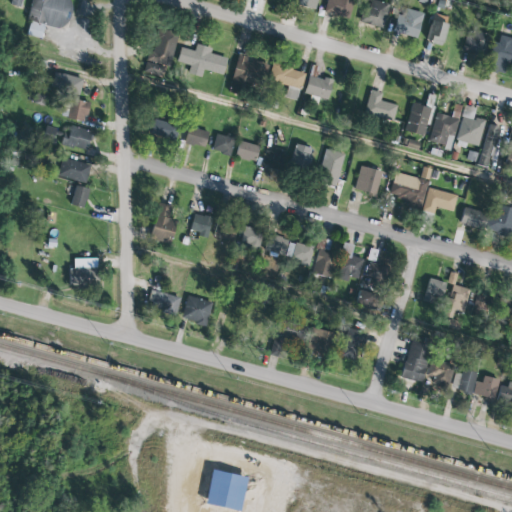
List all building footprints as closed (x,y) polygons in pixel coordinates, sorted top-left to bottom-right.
[(28,36),(43,39),(46,25),(69,30),(75,0),(32,0),(28,20),(31,20),(28,36)] [(300,0),(300,9),(318,10),(318,0),(300,0)] [(328,0),(325,13),(349,19),(354,0),(328,0)] [(384,29),(391,5),(373,0),(367,0),(361,22),(384,29)] [(397,16),(403,17),(405,10),(423,15),(416,40),(392,33),(397,16)] [(428,41),(446,45),(450,24),(432,20),(428,41)] [(145,72),(166,79),(180,34),(158,28),(145,72)] [(476,37),(465,37),(464,53),(487,55),(489,33),(476,32),(476,37)] [(484,73),(493,42),(497,43),(499,36),(511,39),(511,66),(506,65),(503,75),(497,73),(496,76),(484,73)] [(180,48),(194,52),(196,45),(212,49),(210,54),(227,59),(222,76),(203,71),(201,78),(194,77),(188,75),(189,67),(177,63),(180,48)] [(249,55),(238,53),(232,93),(247,95),(249,79),(265,82),(268,64),(248,61),(249,55)] [(289,86),(287,98),(299,101),(305,72),(275,65),(271,82),(289,86)] [(319,99),(327,101),(333,81),(324,78),(323,81),(316,79),(319,68),(312,66),(309,77),(308,76),(304,94),(310,96),(308,104),(317,107),(319,99)] [(51,86),(79,97),(84,81),(56,71),(51,86)] [(370,90),(383,93),(381,100),(397,104),(393,122),(363,114),(370,90)] [(91,103),(73,98),(68,118),(86,123),(91,103)] [(406,133),(425,136),(430,107),(411,104),(406,133)] [(428,143),(435,115),(458,121),(454,138),(447,136),(444,147),(428,143)] [(462,118),(455,142),(478,149),(485,122),(475,119),(475,122),(462,118)] [(151,135),(176,141),(180,125),(154,119),(151,135)] [(60,142),(85,151),(92,133),(67,123),(60,142)] [(208,132),(189,126),(184,143),(203,148),(208,132)] [(481,158),(489,159),(494,129),(486,128),(481,158)] [(211,149),(229,155),(235,136),(217,130),(211,149)] [(259,146),(240,140),(235,156),(254,162),(259,146)] [(313,149),(296,143),(288,167),(305,172),(313,149)] [(262,163),(280,168),(285,151),(266,146),(262,163)] [(343,153),(325,149),(317,180),(335,185),(343,153)] [(57,178),(62,159),(90,167),(85,186),(57,178)] [(381,170),(360,165),(354,189),(374,194),(381,170)] [(402,198),(400,205),(419,210),(426,182),(407,177),(405,182),(393,179),(389,194),(402,198)] [(69,203),(82,208),(89,190),(76,184),(69,203)] [(433,215),(435,206),(451,211),(455,195),(429,188),(423,212),(433,215)] [(169,206),(159,203),(149,238),(170,244),(176,220),(166,217),(169,206)] [(511,224),(511,208),(498,205),(495,214),(464,207),(459,225),(509,236),(511,224)] [(189,229),(193,214),(203,216),(203,215),(212,217),(207,238),(198,236),(199,231),(189,229)] [(213,235),(217,219),(237,226),(233,241),(213,235)] [(257,253),(262,231),(244,226),(239,249),(257,253)] [(288,240),(270,234),(264,251),(283,257),(288,240)] [(337,253),(327,250),(329,241),(321,238),(311,274),(330,279),(337,253)] [(315,245),(308,268),(299,266),(300,262),(284,258),(289,242),(297,242),(306,244),(308,243),(315,245)] [(335,277),(356,283),(363,259),(351,255),(354,245),(345,243),(335,277)] [(229,266),(240,268),(243,256),(232,254),(229,266)] [(369,261),(365,277),(373,279),(372,283),(384,286),(389,266),(379,263),(378,264),(369,261)] [(68,266),(68,286),(76,286),(77,291),(94,291),(95,286),(99,285),(100,267),(68,266)] [(446,283),(429,278),(424,295),(440,300),(446,283)] [(449,317),(447,326),(458,329),(468,289),(457,286),(455,296),(447,294),(441,315),(449,317)] [(359,288),(373,292),(370,306),(355,302),(359,288)] [(173,315),(179,297),(151,289),(145,307),(173,315)] [(484,317),(490,296),(476,292),(470,313),(484,317)] [(204,325),(211,302),(187,295),(181,318),(204,325)] [(496,317),(511,320),(511,300),(500,298),(496,317)] [(271,352),(279,354),(283,339),(303,343),(307,326),(279,319),(271,352)] [(306,350),(327,357),(334,334),(313,327),(306,350)] [(340,356),(358,361),(366,332),(347,327),(340,356)] [(412,336),(400,378),(422,384),(434,342),(412,336)] [(431,358),(454,365),(447,388),(437,385),(437,384),(431,382),(433,377),(426,375),(431,358)] [(476,371),(457,367),(452,389),(471,393),(476,371)] [(472,395),(492,401),(499,380),(479,374),(472,395)] [(511,408),(495,404),(501,384),(507,385),(508,380),(511,380),(511,408)] [(203,504),(238,511),(245,476),(209,469),(203,504)]
